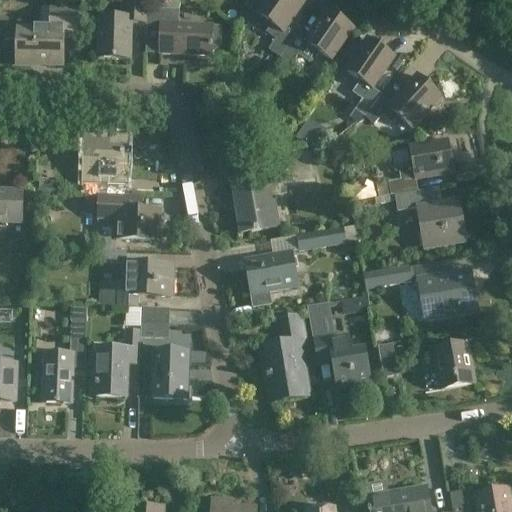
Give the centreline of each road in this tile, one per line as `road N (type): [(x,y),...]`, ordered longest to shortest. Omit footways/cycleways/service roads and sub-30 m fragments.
road 1 (residential): [(0,90),(167,98),(183,133),(234,449)]
road 2 (residential): [(234,449),(511,410)]
road 3 (residential): [(0,453),(83,459),(234,449)]
road 4 (residential): [(511,81),(382,0)]
